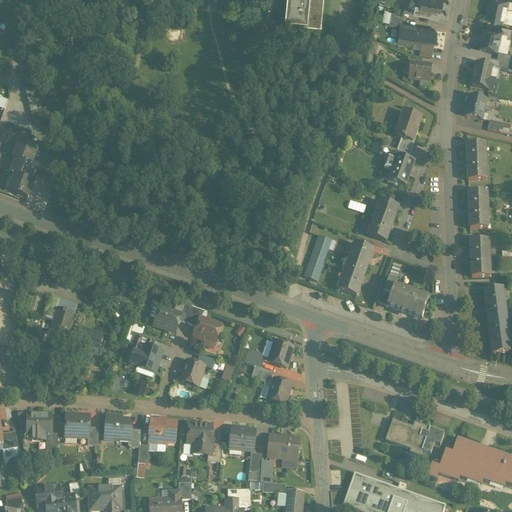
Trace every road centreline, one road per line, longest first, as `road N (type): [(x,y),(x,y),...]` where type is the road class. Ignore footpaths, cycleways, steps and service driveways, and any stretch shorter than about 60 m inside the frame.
road 1 (residential): [(447,364),(445,124),(461,0)]
road 2 (residential): [(0,206),(318,320)]
road 3 (residential): [(0,402),(93,401),(315,421)]
road 4 (residential): [(511,432),(312,362)]
road 5 (residential): [(318,320),(447,364)]
